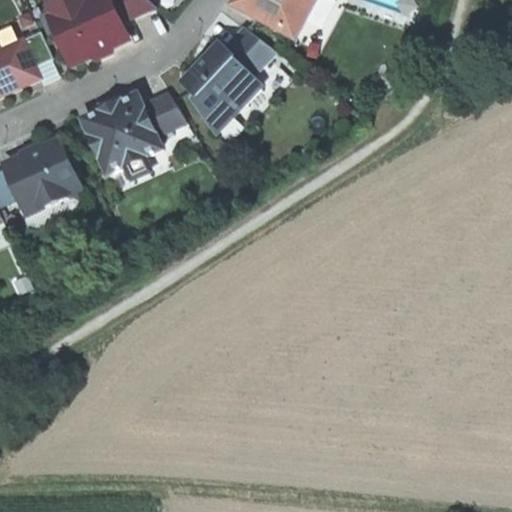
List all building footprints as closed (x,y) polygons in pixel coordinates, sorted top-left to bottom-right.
[(80,65),(130,41),(123,26),(110,0),(102,0),(89,6),(86,0),(77,0),(65,6),(69,15),(60,20),(66,33),(62,36),(59,42),(63,50),(70,52),(73,50),(80,65)] [(110,0),(123,26),(158,9),(147,0),(110,0)] [(242,0),(238,9),(299,41),(321,0),(242,0)] [(248,31),(228,52),(241,64),(239,67),(256,81),(280,56),(248,31)] [(43,35),(26,44),(39,71),(57,63),(43,35)] [(0,102),(44,82),(39,71),(26,44),(0,55),(0,102)] [(203,101),(200,105),(217,132),(231,115),(237,120),(265,90),(256,81),(239,67),(241,64),(228,52),(222,47),(187,86),(203,101)] [(160,139),(147,110),(142,98),(87,123),(112,178),(166,153),(160,139)] [(191,125),(172,98),(147,110),(160,139),(191,125)] [(33,201),(38,212),(48,207),(54,207),(63,203),(69,198),(83,191),(62,147),(11,170),(27,204),(33,201)]
